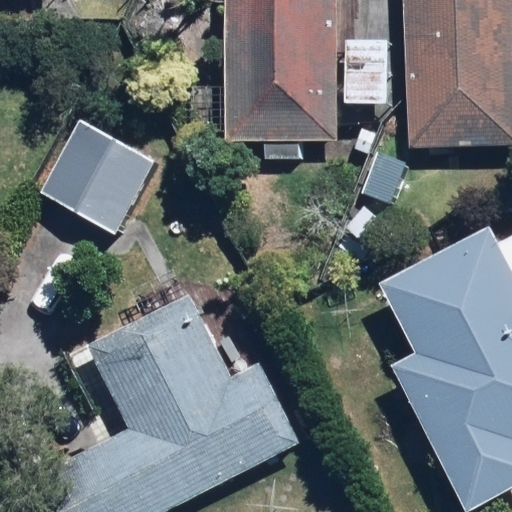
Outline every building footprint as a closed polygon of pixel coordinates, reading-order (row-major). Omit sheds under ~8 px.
[(340,42),(341,0),(227,0),(223,145),(269,146),(268,163),(303,165),(304,148),(338,149),(339,107),(391,108),(393,43),(340,42)] [(511,148),(511,0),(411,0),(414,150),(511,148)] [(33,91),(0,89),(0,129),(31,131),(33,91)] [(159,168),(84,127),(44,201),(119,242),(159,168)] [(358,200),(334,237),(376,263),(399,226),(358,200)] [(511,228),(378,297),(412,364),(396,372),(467,511),(494,511),(511,503),(511,228)] [(43,511),(180,511),(308,450),(269,369),(228,389),(184,298),(85,347),(124,427),(25,475),(43,511)]
